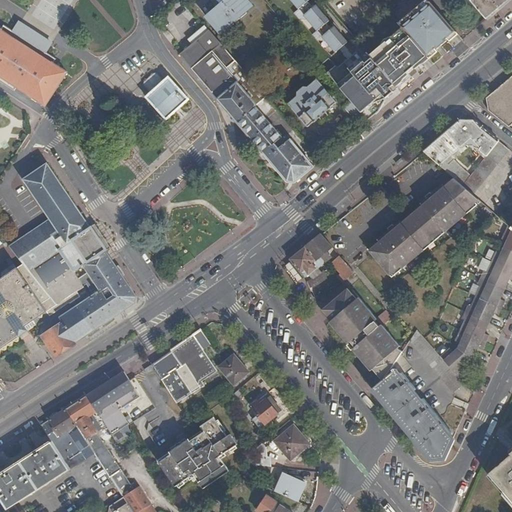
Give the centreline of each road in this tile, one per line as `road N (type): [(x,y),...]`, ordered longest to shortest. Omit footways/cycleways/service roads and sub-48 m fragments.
road 1 (primary): [(511,25),(273,223)]
road 2 (primary): [(253,269),(455,97)]
road 3 (primary): [(0,434),(190,313)]
road 4 (secondary): [(223,292),(364,460)]
road 5 (secondary): [(380,430),(253,269)]
road 6 (primary): [(163,305),(8,405)]
road 7 (residential): [(151,36),(100,68),(46,128)]
road 8 (unclassified): [(445,492),(500,375)]
